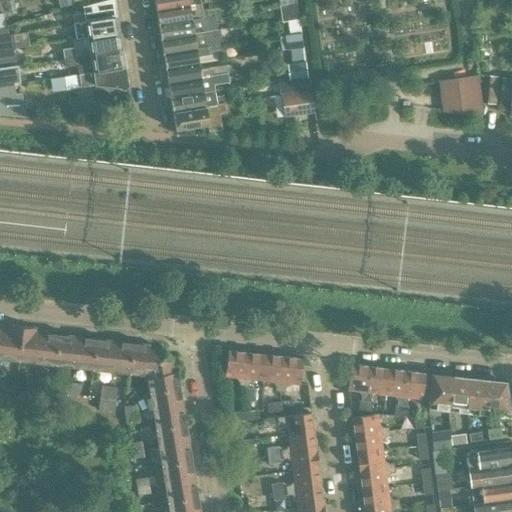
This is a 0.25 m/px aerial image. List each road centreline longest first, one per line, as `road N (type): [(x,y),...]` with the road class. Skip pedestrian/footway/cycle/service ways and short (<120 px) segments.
road 1 (residential): [(0,309),(193,332)]
road 2 (residential): [(323,347),(511,368)]
road 3 (residential): [(327,155),(389,142),(511,156)]
road 4 (unclassified): [(221,511),(193,332)]
road 5 (residential): [(323,347),(347,511)]
road 6 (residential): [(155,137),(134,0)]
road 7 (residential): [(193,332),(323,347)]
